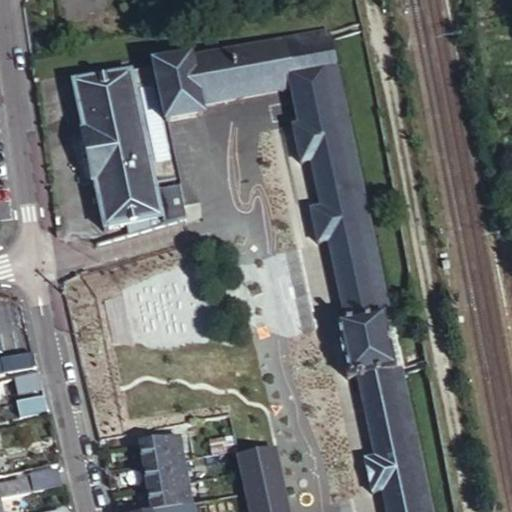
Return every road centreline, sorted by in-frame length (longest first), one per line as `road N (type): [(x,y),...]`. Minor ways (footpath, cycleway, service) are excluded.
road 1 (residential): [(466,511),(367,0)]
road 2 (residential): [(35,259),(3,0)]
road 3 (unclassified): [(93,511),(35,259)]
road 4 (residential): [(331,0),(159,35)]
